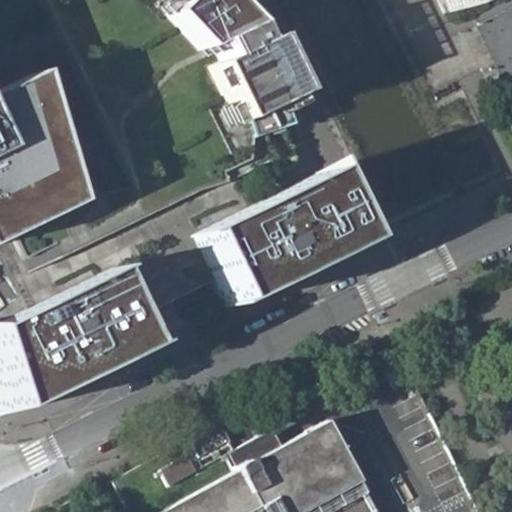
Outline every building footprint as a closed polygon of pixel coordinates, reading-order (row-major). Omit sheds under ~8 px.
[(236,27),(210,0),(162,0),(161,1),(164,4),(150,17),(184,52),(196,46),(204,63),(193,68),(220,125),(277,97),(250,41),(241,45),(233,28),(236,27)] [(438,0),(444,11),(467,0),(438,0)] [(0,234),(55,207),(21,88),(0,97),(0,234)] [(314,172),(184,235),(219,308),(349,244),(314,172)] [(0,413),(129,351),(93,275),(0,319),(0,413)] [(372,511),(322,416),(145,511),(372,511)] [(108,481),(125,511),(131,511),(233,458),(215,427),(108,481)]
